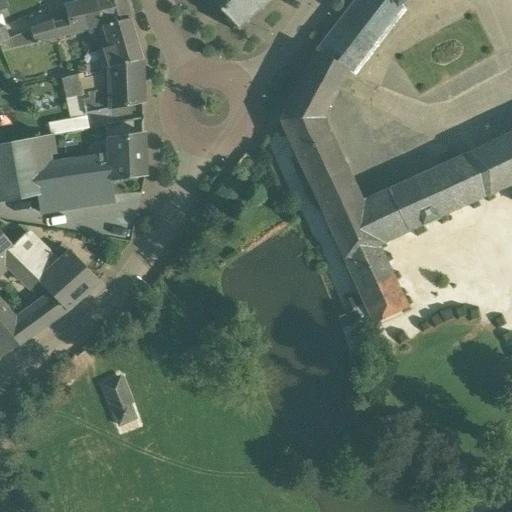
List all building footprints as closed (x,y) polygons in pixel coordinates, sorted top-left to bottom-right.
[(95,0),(91,0),(80,3),(86,29),(102,25),(95,0)] [(123,0),(95,0),(102,25),(124,19),(129,18),(123,0)] [(207,0),(206,1),(209,4),(212,1),(224,16),(222,19),(224,21),(227,19),(232,26),(230,28),(232,31),(235,29),(237,32),(240,29),(238,26),(243,21),(246,24),(248,22),(246,19),(258,9),(260,12),(263,10),(260,7),(268,0),(207,0)] [(356,0),(315,54),(347,70),(354,74),(404,10),(400,4),(396,7),(390,0),(356,0)] [(80,3),(65,7),(68,19),(53,24),(55,38),(86,29),(80,3)] [(131,39),(124,19),(102,25),(109,47),(103,49),(109,67),(142,59),(135,38),(131,39)] [(347,70),(315,54),(281,122),(301,169),(310,188),(326,221),(361,205),(322,118),(347,70)] [(109,67),(107,68),(107,74),(108,88),(109,109),(143,101),(142,59),(109,67)] [(107,68),(81,74),(83,80),(107,74),(107,68)] [(76,75),(60,79),(65,99),(81,96),(76,75)] [(108,88),(87,93),(88,99),(82,100),(85,114),(109,109),(108,88)] [(81,117),(62,121),(65,133),(84,130),(81,117)] [(511,134),(361,205),(326,221),(345,261),(377,246),(511,182),(511,134)] [(144,135),(110,141),(111,162),(112,178),(112,179),(145,174),(144,135)] [(51,136),(28,141),(31,157),(53,153),(51,136)] [(0,199),(37,193),(36,191),(33,172),(31,157),(28,141),(0,145),(0,199)] [(53,153),(31,157),(33,172),(56,169),(53,153)] [(56,169),(33,172),(36,191),(112,178),(111,162),(56,169)] [(310,188),(301,169),(298,171),(306,190),(310,188)] [(112,178),(36,191),(37,193),(40,214),(114,203),(112,179),(112,178)] [(12,245),(0,231),(0,256),(7,250),(12,245)] [(61,244),(48,254),(45,251),(26,233),(12,245),(7,250),(28,271),(37,280),(58,263),(69,253),(61,244)] [(377,246),(345,261),(372,320),(404,304),(377,246)] [(58,263),(37,280),(54,298),(68,311),(99,281),(70,252),(69,253),(58,263)] [(8,338),(16,348),(68,311),(54,298),(40,308),(15,327),(17,331),(8,338)] [(16,348),(8,338),(17,331),(15,327),(0,308),(0,358),(16,348)] [(103,386),(120,426),(136,418),(120,378),(103,386)]
